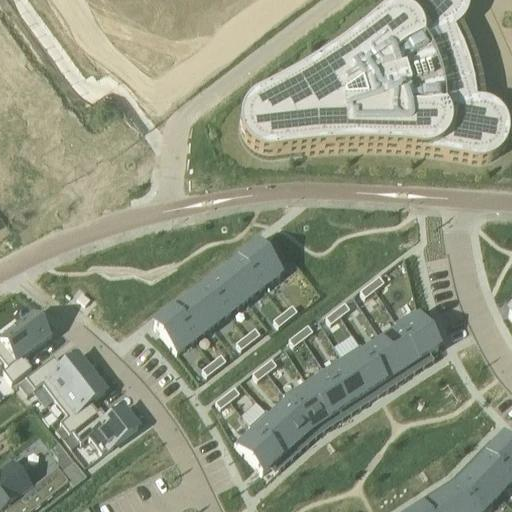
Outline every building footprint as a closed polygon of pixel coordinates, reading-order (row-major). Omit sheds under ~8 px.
[(95,0),(116,32),(167,0),(95,0)] [(239,128),(238,130),(238,133),(239,136),(239,138),(240,141),(241,143),(242,145),(243,148),(245,150),(246,152),(248,154),(250,155),(252,157),(254,158),(256,159),(259,160),(261,161),(264,162),(266,162),(269,162),(271,162),(280,161),(288,160),(297,159),(306,158),(314,157),(323,156),(332,156),(340,155),(349,155),(358,155),(367,155),(376,155),(392,156),(408,157),(423,159),(439,161),(455,163),(471,166),(473,167),(476,167),(479,167),(481,167),(484,166),(487,165),(489,164),(492,163),(494,162),(496,160),(498,159),(500,157),(502,155),(503,152),(505,150),(506,148),(507,145),(507,143),(508,140),(508,137),(508,134),(508,132),(507,129),(506,127),(505,124),(504,122),(503,119),(501,117),(499,115),(498,113),(496,112),(494,110),(492,109),(489,108),(487,107),(485,106),(482,106),(480,106),(478,105),(475,105),(475,100),(474,95),(473,89),(472,84),(471,79),(469,74),(467,67),(465,61),(462,54),(459,48),(456,41),(453,35),(456,34),(458,32),(460,30),(462,28),(463,26),(465,23),(466,21),(467,18),(468,15),(468,12),(468,10),(468,7),(468,4),(467,1),(466,0),(403,0),(399,4),(390,13),(381,21),(372,28),(363,36),(354,43),(345,50),(336,56),(327,63),(318,69),(308,75),(299,80),(290,85),(281,90),(272,95),(263,100),(253,105),(251,106),(249,108),(247,109),(245,111),(244,113),(243,116),(241,118),(240,120),(239,123),(239,125),(239,128)] [(257,250),(240,264),(262,292),(279,279),(257,250)] [(240,264),(222,277),(245,306),(262,292),(240,264)] [(222,277),(205,290),(227,319),(245,306),(222,277)] [(378,282),(368,289),(373,296),(383,288),(378,282)] [(368,289),(359,297),(364,303),(373,296),(368,289)] [(205,290),(188,304),(210,333),(227,319),(205,290)] [(81,299),(75,306),(83,313),(89,305),(81,299)] [(188,304),(170,317),(193,346),(210,333),(188,304)] [(344,309),(334,316),(339,322),(349,315),(344,309)] [(291,311),(282,318),(287,325),(296,317),(291,311)] [(334,316),(324,323),(329,330),(339,322),(334,316)] [(413,316),(394,329),(395,331),(396,330),(419,364),(437,352),(413,316)] [(170,317),(153,331),(176,360),(193,346),(170,317)] [(282,318),(272,326),(277,332),(287,325),(282,318)] [(35,319),(0,345),(0,364),(7,373),(2,377),(11,388),(31,373),(22,362),(51,339),(35,319)] [(395,331),(378,341),(401,376),(419,364),(396,330),(395,331)] [(307,331),(297,338),(302,345),(312,337),(307,331)] [(254,334),(244,341),(249,348),(259,340),(254,334)] [(297,338),(288,346),(293,352),(302,345),(297,338)] [(244,341),(235,349),(240,355),(249,348),(244,341)] [(360,353),(383,388),(401,376),(378,341),(360,353)] [(359,351),(340,363),(364,400),(383,388),(360,353),(359,351)] [(220,360),(210,368),(215,374),(225,367),(220,360)] [(53,362),(25,384),(34,396),(41,390),(54,406),(91,378),(77,361),(62,372),(53,362)] [(340,363),(322,375),(346,412),(364,400),(340,363)] [(270,365),(261,372),(266,378),(275,371),(270,365)] [(210,368),(201,375),(206,382),(215,374),(210,368)] [(261,372),(251,379),(256,386),(266,378),(261,372)] [(322,375),(304,387),(328,424),(346,412),(322,375)] [(91,378),(54,406),(67,423),(59,429),(61,431),(67,440),(68,440),(68,441),(72,438),(71,438),(97,418),(96,417),(89,408),(104,396),(91,378)] [(33,396),(25,385),(17,390),(26,402),(33,396)] [(304,387),(282,401),(284,403),(310,435),(328,424),(304,387)] [(233,393),(224,401),(229,407),(238,400),(233,393)] [(224,401),(214,408),(219,414),(229,407),(224,401)] [(267,419),(266,419),(293,450),(310,435),(284,403),(267,419)] [(97,418),(71,438),(72,438),(78,447),(80,449),(87,443),(101,460),(137,432),(123,414),(107,425),(99,415),(96,417),(97,418)] [(265,417),(248,433),(249,434),(250,434),(277,465),(293,450),(266,419),(267,419),(265,417)] [(67,440),(61,431),(55,436),(61,444),(67,440)] [(249,434),(233,449),(261,480),(277,465),(250,434),(249,434)] [(68,441),(68,440),(62,444),(70,454),(78,447),(72,438),(68,441)] [(511,452),(502,443),(487,459),(511,483),(511,452)] [(511,483),(487,459),(471,474),(498,500),(511,485),(511,483)] [(0,511),(36,511),(68,487),(72,492),(85,482),(73,468),(61,477),(57,472),(30,493),(10,469),(0,476),(0,511)] [(471,474),(456,490),(473,511),(485,511),(498,500),(471,474)] [(473,511),(456,490),(438,502),(444,511),(473,511)] [(444,511),(438,502),(422,511),(444,511)]
